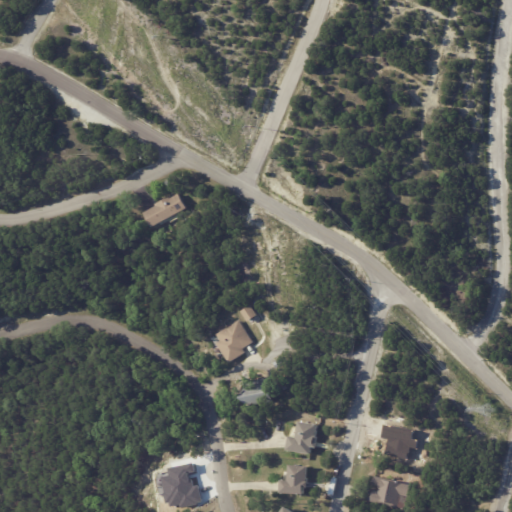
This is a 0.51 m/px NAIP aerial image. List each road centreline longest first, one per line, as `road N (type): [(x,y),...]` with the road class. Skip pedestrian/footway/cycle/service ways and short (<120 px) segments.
road 1 (residential): [(511,398),(388,280),(244,187),(16,58),(0,57)]
road 2 (residential): [(0,335),(88,319),(142,338),(192,380),(215,421),(225,511)]
road 3 (residential): [(511,20),(495,97),(502,283),(471,356)]
road 4 (residential): [(388,280),(335,511)]
road 5 (residential): [(321,0),(244,187)]
road 6 (residential): [(182,152),(158,170),(16,219),(0,216)]
